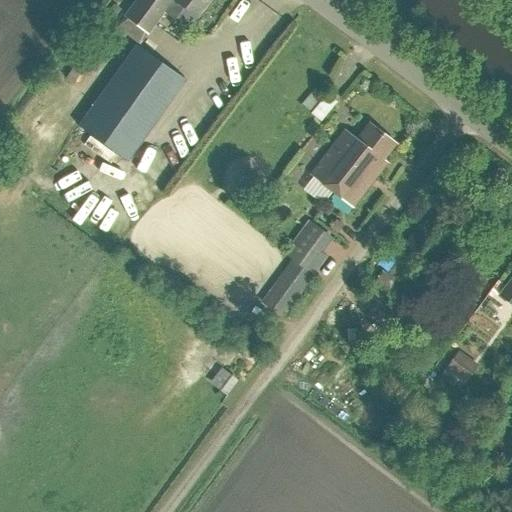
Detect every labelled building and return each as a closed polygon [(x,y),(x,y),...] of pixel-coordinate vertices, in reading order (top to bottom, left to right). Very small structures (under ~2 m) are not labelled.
[(145,33),(162,10),(173,17),(181,5),(196,16),(207,0),(136,0),(124,18),(145,33)] [(77,125),(127,160),(185,79),(135,43),(77,125)] [(324,104),(307,125),(319,134),(336,113),(324,104)] [(158,158),(164,176),(187,168),(182,153),(204,146),(200,135),(210,131),(204,115),(182,122),(187,136),(165,144),(168,155),(158,158)] [(344,129),(310,173),(352,206),(386,161),(382,158),(395,143),(368,122),(356,138),(344,129)] [(218,180),(241,206),(258,190),(235,164),(218,180)] [(159,178),(148,183),(153,196),(165,191),(159,178)] [(317,222),(330,215),(314,188),(302,195),(317,222)] [(106,216),(74,199),(64,217),(96,235),(106,216)] [(370,282),(393,298),(404,283),(396,277),(409,259),(429,274),(449,249),(444,245),(457,228),(431,208),(398,251),(384,269),(381,267),(370,282)] [(261,300),(283,316),(311,277),(312,278),(315,273),(309,269),(332,238),(308,219),(283,252),(291,259),(261,300)] [(511,276),(499,294),(511,304),(511,276)] [(389,340),(405,350),(414,335),(398,325),(389,340)] [(459,348),(439,375),(452,385),(458,376),(464,381),(478,362),(459,348)] [(221,369),(209,385),(226,398),(238,382),(221,369)]
